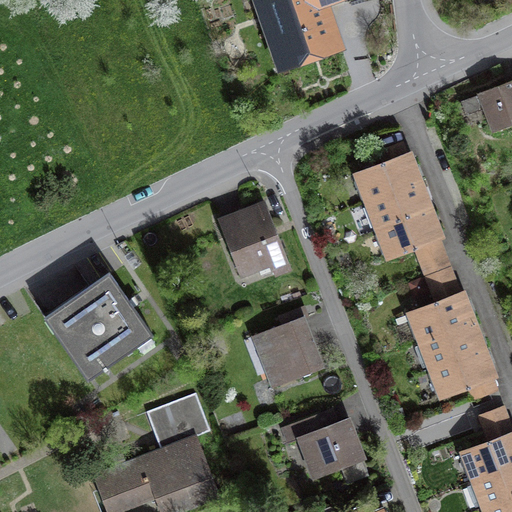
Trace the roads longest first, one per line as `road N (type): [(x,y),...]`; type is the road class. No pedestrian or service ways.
road 1 (residential): [(408,511),(271,142)]
road 2 (residential): [(511,369),(398,85)]
road 3 (tertiary): [(271,142),(0,283)]
road 4 (tertiary): [(398,85),(271,142)]
